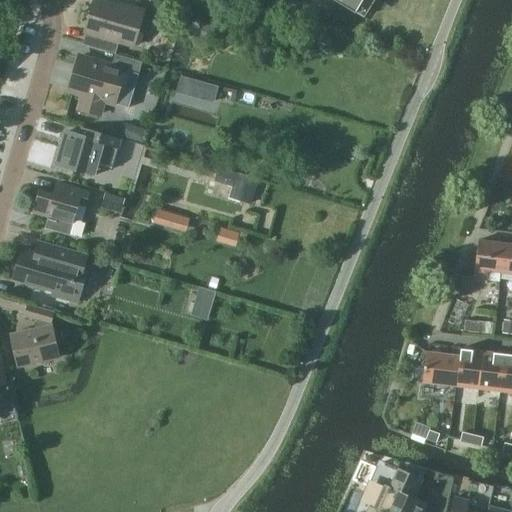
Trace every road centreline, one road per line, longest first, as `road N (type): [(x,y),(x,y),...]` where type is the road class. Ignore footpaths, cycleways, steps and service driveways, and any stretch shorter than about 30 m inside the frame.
road 1 (residential): [(223,511),(276,439),(337,311),(465,0)]
road 2 (residential): [(0,223),(49,42),(44,0)]
